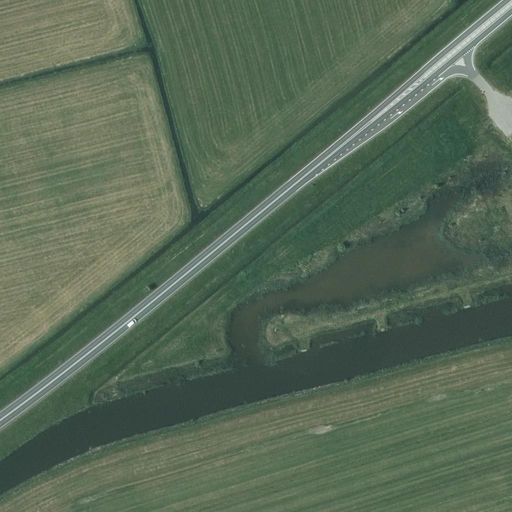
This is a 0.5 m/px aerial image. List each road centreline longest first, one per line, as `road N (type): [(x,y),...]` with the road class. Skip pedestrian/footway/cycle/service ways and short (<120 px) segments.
road 1 (trunk): [(0,419),(370,121)]
road 2 (trunk): [(507,0),(370,121)]
